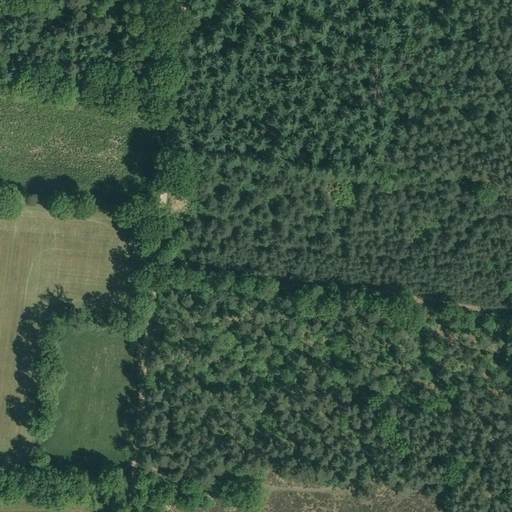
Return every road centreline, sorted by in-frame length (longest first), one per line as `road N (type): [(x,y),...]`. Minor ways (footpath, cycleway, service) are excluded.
road 1 (track): [(127,511),(180,0)]
road 2 (track): [(155,252),(511,298)]
road 3 (track): [(132,467),(306,496),(414,486),(445,511)]
road 4 (track): [(176,42),(386,63)]
